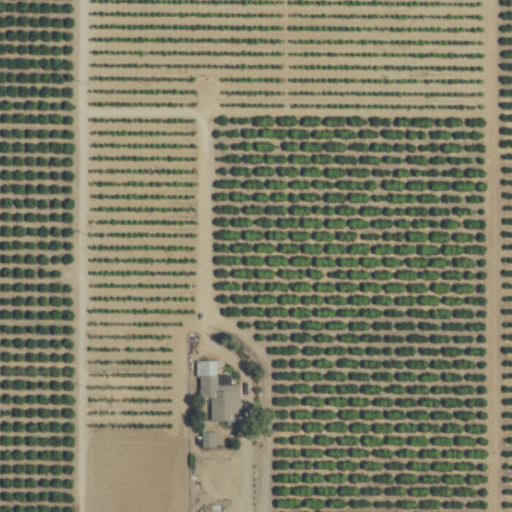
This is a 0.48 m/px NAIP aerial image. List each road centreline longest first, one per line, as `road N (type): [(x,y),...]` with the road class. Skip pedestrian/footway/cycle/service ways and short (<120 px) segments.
road 1 (track): [(227,511),(230,375),(189,334),(180,109),(73,106)]
road 2 (residential): [(65,511),(74,0)]
